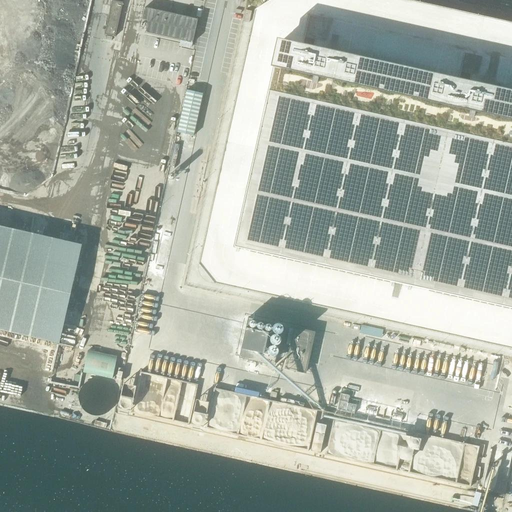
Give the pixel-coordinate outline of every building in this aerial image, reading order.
[(123,2),(112,0),(111,0),(104,34),(115,36),(123,2)] [(145,7),(142,19),(148,21),(145,33),(192,43),(198,19),(145,7)] [(244,14),(243,21),(249,22),(250,16),(251,11),(245,10),(244,14)] [(438,22),(439,16),(428,14),(427,20),(438,22)] [(511,95),(277,43),(231,246),(511,309),(511,95)] [(203,93),(186,89),(177,132),(193,135),(203,93)] [(0,329),(1,330),(59,343),(82,244),(0,225),(0,329)] [(247,317),(238,357),(274,365),(283,325),(247,317)] [(361,325),(359,333),(381,338),(383,330),(361,325)] [(294,328),(286,368),(305,372),(314,333),(294,328)] [(88,351),(83,373),(112,379),(117,357),(88,351)] [(98,417),(104,415),(108,412),(112,407),(114,401),(114,395),(112,390),(109,385),(104,382),(99,380),(93,380),(87,381),(82,385),(79,389),(77,395),(77,401),(78,407),(82,411),(87,415),(92,417),(98,417)] [(349,395),(340,393),(337,410),(346,411),(349,395)] [(321,423),(317,422),(311,451),(315,452),(320,453),(326,424),(321,423)]
